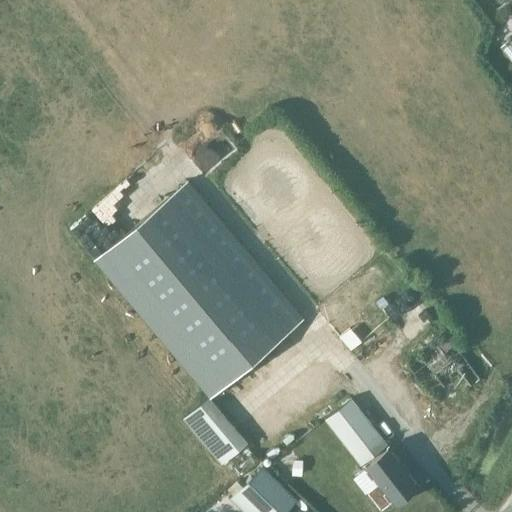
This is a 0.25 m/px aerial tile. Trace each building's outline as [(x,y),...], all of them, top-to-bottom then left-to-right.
[(184,129),(200,161),(244,139),(229,107),(184,129)] [(94,259),(209,396),(302,318),(186,181),(94,259)] [(91,206),(97,219),(114,212),(108,199),(91,206)] [(410,325),(439,315),(432,294),(403,304),(410,325)] [(455,323),(416,351),(447,394),(486,366),(455,323)] [(246,441),(208,396),(183,418),(220,463),(246,441)] [(386,443),(351,398),(324,419),(359,464),(386,443)] [(388,447),(364,466),(378,484),(368,492),(380,507),(390,500),(393,503),(407,492),(416,485),(417,484),(417,483),(415,481),(388,447)] [(235,495),(252,511),(280,511),(293,499),(261,468),(235,495)]
